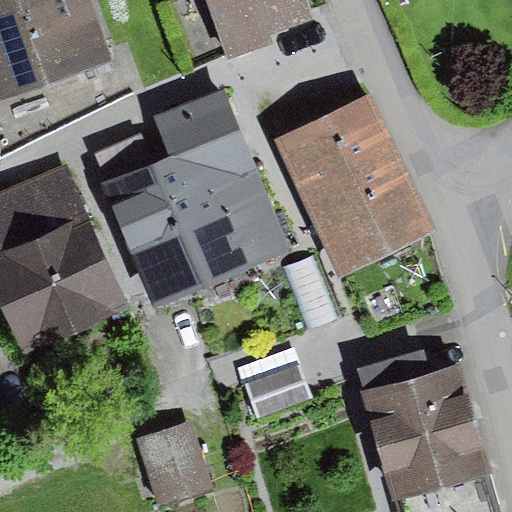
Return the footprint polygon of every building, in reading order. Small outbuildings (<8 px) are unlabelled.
[(0,0),(0,97),(111,58),(90,0),(0,0)] [(306,0),(210,0),(232,58),(273,43),(269,34),(313,19),(306,0)] [(178,169),(205,160),(242,262),(293,243),(221,93),(159,119),(168,145),(178,169)] [(378,106),(284,147),(343,280),(437,238),(378,106)] [(178,169),(168,145),(97,172),(147,298),(242,262),(205,160),(178,169)] [(71,172),(0,196),(0,296),(22,359),(124,324),(71,172)] [(339,316),(315,259),(286,271),(310,328),(339,316)] [(313,399),(301,368),(249,388),(260,419),(313,399)] [(499,511),(460,371),(367,397),(398,511),(499,511)] [(198,426),(140,442),(156,501),(214,485),(198,426)]
